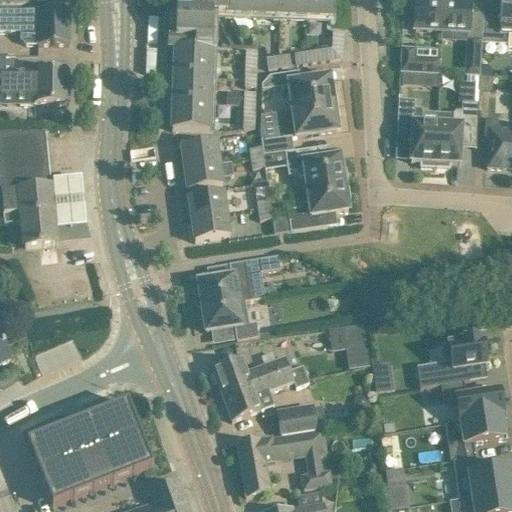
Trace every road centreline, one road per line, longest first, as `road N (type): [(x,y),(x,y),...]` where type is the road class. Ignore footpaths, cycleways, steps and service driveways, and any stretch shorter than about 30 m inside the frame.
road 1 (tertiary): [(159,349),(110,207),(119,61),(114,0)]
road 2 (residential): [(511,206),(381,198),(368,0)]
road 3 (unclassified): [(0,422),(159,349)]
road 4 (tertiary): [(214,511),(159,349)]
